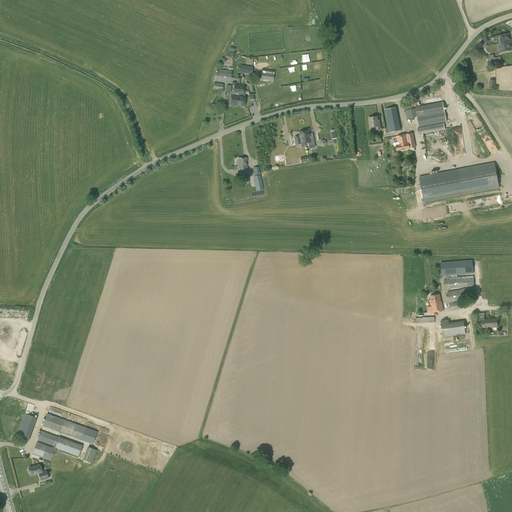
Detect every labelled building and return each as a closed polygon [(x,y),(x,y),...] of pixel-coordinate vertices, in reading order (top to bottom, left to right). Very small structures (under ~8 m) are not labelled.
[(509,34),(496,36),(499,53),(511,50),(509,34)] [(498,68),(497,57),(494,58),(494,56),(487,58),(489,69),(498,68)] [(252,74),(253,67),(241,65),(240,73),(252,74)] [(231,78),(232,71),(220,69),(219,76),(231,78)] [(273,81),(274,72),(262,71),(261,79),(273,81)] [(237,106),(238,95),(238,93),(244,94),(245,86),(234,85),(233,92),(232,95),(231,95),(230,105),(237,106)] [(238,95),(237,106),(244,107),(245,96),(238,95)] [(446,122),(443,102),(416,107),(416,109),(405,111),(407,120),(415,118),(415,117),(418,116),(420,127),(446,122)] [(390,132),(400,130),(395,107),(385,109),(390,132)] [(378,120),(377,116),(368,118),(369,127),(376,126),(376,129),(381,129),(379,120),(378,120)] [(419,135),(445,130),(444,123),(417,128),(419,135)] [(300,136),(294,137),(296,144),(300,144),(301,146),(301,147),(303,148),(304,147),(305,147),(305,145),(304,143),(308,143),(308,146),(314,145),(312,133),(308,134),(308,130),(299,132),(300,136)] [(397,151),(410,148),(415,147),(415,146),(413,133),(396,136),(397,142),(395,142),(397,151)] [(238,166),(247,166),(247,158),(237,158),(238,160),(239,160),(239,165),(238,165),(238,166)] [(494,162),(419,177),(421,185),(421,190),(424,203),(499,188),(494,162)] [(247,167),(247,166),(238,166),(238,170),(237,170),(237,174),(247,174),(247,167)] [(256,191),(263,189),(260,175),(253,177),(256,191)] [(449,275),(473,273),(472,260),(441,262),(442,276),(446,275),(449,275)] [(457,279),(450,279),(449,275),(446,275),(446,280),(445,280),(445,285),(449,284),(450,288),(474,286),(473,276),(457,277),(457,279)] [(449,303),(476,297),(474,287),(448,292),(449,303)] [(441,302),(439,294),(430,296),(431,304),(432,312),(443,310),(441,302)] [(451,310),(464,308),(463,301),(450,303),(451,310)] [(484,330),(484,328),(497,327),(497,318),(485,319),(485,320),(481,320),(481,328),(482,328),(482,330),(484,330)] [(449,324),(449,320),(441,321),(443,337),(465,334),(464,322),(449,324)] [(81,440),(85,428),(76,424),(47,414),(43,426),(71,436),(81,440)] [(27,441),(30,434),(21,431),(24,423),(21,422),(16,437),(27,441)] [(59,438),(57,437),(57,436),(41,430),(37,440),(53,446),(53,447),(53,448),(36,442),(32,454),(52,462),(57,449),(54,449),(55,448),(78,456),(82,445),(59,437),(59,438)] [(92,463),(97,450),(87,447),(83,460),(92,463)] [(42,472),(40,464),(28,467),(31,475),(38,473),(40,480),(48,478),(46,471),(42,472)]
